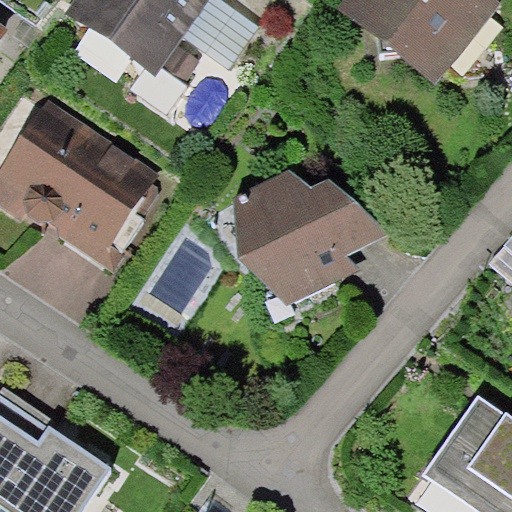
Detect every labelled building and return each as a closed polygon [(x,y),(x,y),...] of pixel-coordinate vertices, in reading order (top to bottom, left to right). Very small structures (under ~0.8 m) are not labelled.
[(206,0),(73,0),(65,12),(155,74),(206,0)] [(510,8),(500,0),(348,0),(333,19),(435,101),(510,8)] [(0,39),(9,27),(0,20),(0,39)] [(163,179),(39,102),(0,162),(0,215),(100,279),(163,179)] [(291,179),(232,212),(232,280),(290,318),(356,278),(332,271),(383,243),(330,193),(312,205),(291,179)] [(85,511),(113,472),(0,396),(0,511),(85,511)] [(511,511),(511,419),(477,396),(425,473),(482,511),(511,511)]
